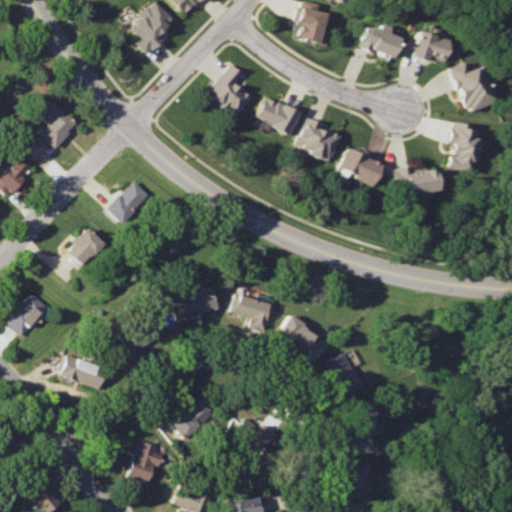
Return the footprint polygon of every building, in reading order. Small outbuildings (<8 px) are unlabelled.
[(152,0),(128,24),(137,37),(132,42),(143,54),(160,39),(155,33),(170,19),(152,0)] [(166,0),(181,14),(194,0),(166,0)] [(296,1),(292,19),(298,21),(294,35),(316,40),(322,6),(296,1)] [(363,23),(356,44),(391,58),(399,37),(363,23)] [(408,35),(403,54),(426,61),(426,56),(441,61),(448,39),(419,30),(416,39),(408,35)] [(459,61),(445,68),(451,90),(458,89),(467,111),(494,102),(483,67),(464,73),(459,61)] [(225,62),(203,90),(234,115),(247,97),(233,84),(239,76),(225,62)] [(265,94),(253,117),(285,135),(298,113),(265,94)] [(49,99),(38,110),(48,120),(38,132),(52,147),(76,125),(49,99)] [(305,117),(293,146),(328,162),(338,133),(305,117)] [(453,118),(445,159),(474,165),(479,137),(473,136),(474,129),(463,128),(464,120),(453,118)] [(346,145),(337,168),(372,185),(379,160),(346,145)] [(14,157),(0,171),(0,188),(6,193),(29,169),(14,157)] [(411,163),(386,167),(389,182),(399,180),(404,195),(439,188),(434,169),(413,173),(411,163)] [(130,180),(104,209),(119,223),(146,194),(130,180)] [(84,228),(63,251),(79,265),(100,243),(84,228)] [(211,289),(176,295),(180,315),(215,310),(211,289)] [(28,290),(3,322),(18,335),(45,304),(28,290)] [(233,292),(227,310),(250,318),(247,325),(263,330),(270,305),(233,292)] [(149,311),(117,334),(130,354),(148,343),(146,339),(160,329),(149,311)] [(288,315),(277,333),(306,356),(319,340),(288,315)] [(341,351),(323,360),(332,377),(328,379),(337,395),(359,385),(341,351)] [(62,354),(56,374),(95,386),(101,366),(62,354)] [(196,399),(182,411),(180,407),(166,419),(181,437),(209,415),(196,399)] [(369,399),(346,404),(354,437),(376,433),(369,399)] [(0,416),(0,454),(17,443),(0,416)] [(243,416),(232,429),(255,451),(271,433),(260,421),(256,427),(243,416)] [(135,439),(123,475),(145,482),(151,464),(156,465),(162,453),(155,451),(156,444),(135,439)] [(351,460),(349,475),(342,475),(340,493),(365,496),(368,461),(351,460)] [(33,468),(18,481),(40,511),(56,499),(33,468)] [(177,481),(170,500),(195,511),(203,511),(211,497),(177,481)] [(260,511),(255,495),(240,498),(239,493),(224,497),(227,511),(260,511)]
